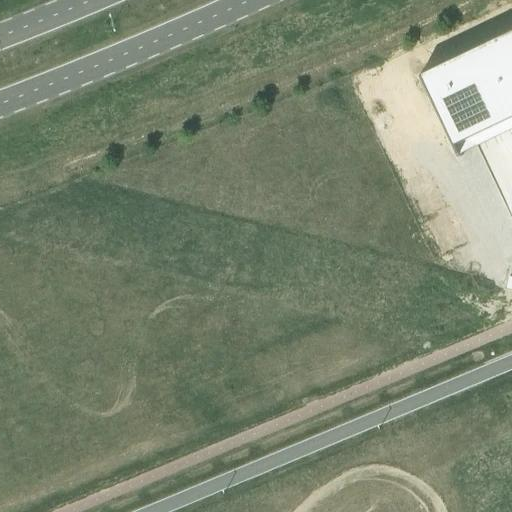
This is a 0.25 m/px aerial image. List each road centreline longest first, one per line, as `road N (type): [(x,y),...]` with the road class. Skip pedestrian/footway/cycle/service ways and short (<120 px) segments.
road 1 (unclassified): [(144,511),(511,358)]
road 2 (primary): [(0,106),(261,0)]
